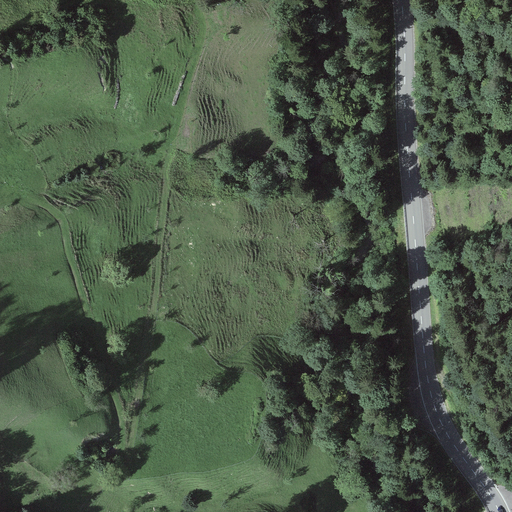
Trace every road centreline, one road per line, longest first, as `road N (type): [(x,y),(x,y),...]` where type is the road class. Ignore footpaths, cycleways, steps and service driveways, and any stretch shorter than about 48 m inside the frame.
road 1 (track): [(81,511),(125,461),(147,349),(165,161),(203,26),(194,3)]
road 2 (tertiary): [(499,511),(450,439),(427,379),(401,0)]
